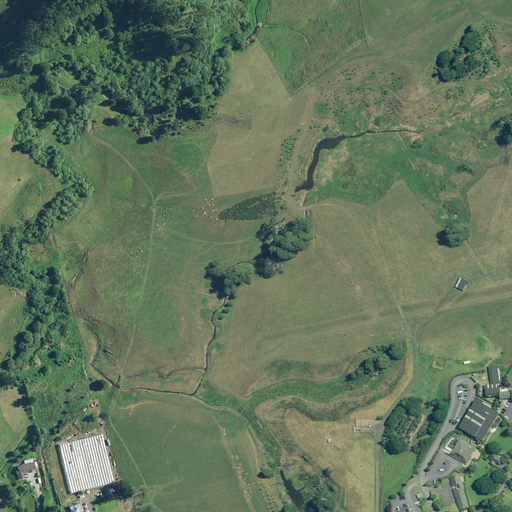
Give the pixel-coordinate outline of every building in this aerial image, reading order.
[(464,291),(469,282),(463,279),(458,287),(464,291)] [(500,384),(487,385),(488,393),(501,392),(502,396),(511,395),(511,388),(500,389),(500,384)] [(475,396),(459,423),(481,436),(497,410),(475,396)] [(101,434),(58,445),(70,494),(113,483),(101,434)] [(461,434),(451,449),(466,459),(476,444),(461,434)] [(494,452),(491,457),(499,462),(502,457),(494,452)] [(18,470),(15,470),(18,480),(25,478),(23,473),(36,470),(33,460),(16,465),(18,470)] [(447,473),(458,508),(469,504),(458,469),(447,473)] [(82,511),(80,502),(68,506),(70,511),(82,511)]
